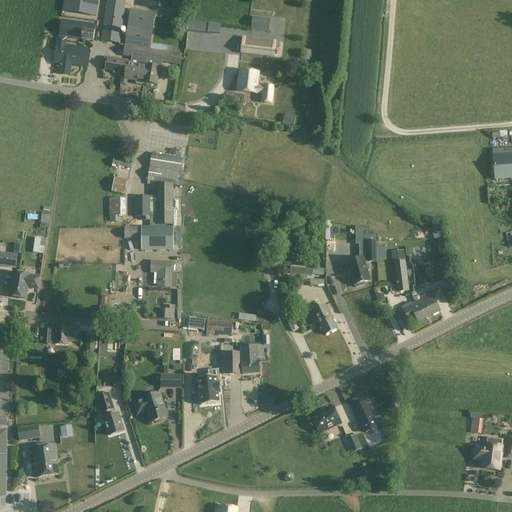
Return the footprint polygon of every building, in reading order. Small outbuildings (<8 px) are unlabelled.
[(64,0),(63,11),(97,16),(99,0),(64,0)] [(120,46),(125,9),(126,0),(106,0),(100,44),(120,46)] [(177,0),(143,0),(143,6),(176,11),(177,0)] [(151,44),(156,13),(130,10),(123,57),(147,61),(146,66),(159,68),(158,76),(160,77),(163,64),(181,65),(183,55),(174,53),(174,47),(151,44)] [(271,19),(252,16),(250,31),(269,33),(271,19)] [(95,25),(62,21),(59,37),(94,41),(95,25)] [(207,23),(189,21),(188,31),(206,33),(207,23)] [(221,25),(209,23),(207,33),(220,35),(221,25)] [(58,37),(56,45),(54,63),(60,64),(59,74),(70,76),(71,64),(79,65),(79,67),(87,68),(89,49),(66,47),(67,38),(58,37)] [(276,40),(242,37),(240,54),(274,57),(276,40)] [(128,65),(129,61),(107,58),(105,70),(113,71),(114,73),(118,74),(119,72),(126,73),(126,72),(127,72),(127,71),(128,71),(129,65),(128,65)] [(143,84),(143,82),(144,83),(146,68),(146,67),(129,65),(128,71),(127,71),(127,72),(126,72),(126,73),(125,80),(135,81),(135,83),(136,85),(142,86),(143,85),(143,84)] [(143,82),(143,84),(144,84),(144,85),(145,86),(152,87),(153,86),(153,85),(157,86),(158,76),(159,68),(146,66),(146,67),(146,68),(144,83),(143,82)] [(259,73),(240,71),(238,92),(262,95),(261,103),(271,104),(273,88),(257,86),(259,73)] [(315,94),(302,92),(301,101),(314,103),(315,94)] [(178,119),(176,126),(184,128),(186,121),(178,119)] [(150,167),(180,171),(182,158),(152,153),(150,167)] [(495,180),(511,179),(511,155),(493,156),(495,180)] [(148,179),(178,184),(180,171),(150,167),(148,179)] [(128,182),(115,179),(112,192),(125,195),(128,182)] [(173,186),(157,186),(157,225),(173,225),(173,186)] [(149,217),(149,197),(134,197),(134,217),(149,217)] [(122,201),(112,201),(112,211),(122,212),(122,201)] [(353,224),(353,235),(364,235),(364,224),(353,224)] [(432,227),(434,240),(443,238),(441,226),(432,227)] [(142,227),(142,228),(142,235),(142,250),(173,250),(173,227),(142,227)] [(378,261),(386,261),(386,247),(377,248),(378,261)] [(0,253),(0,266),(16,269),(18,255),(0,253)] [(424,277),(423,257),(410,258),(411,278),(424,277)] [(442,272),(445,283),(455,281),(448,258),(440,260),(443,272),(442,272)] [(370,281),(364,259),(346,263),(348,270),(347,270),(349,276),(351,276),(354,286),(355,285),(356,288),(364,286),(364,283),(370,281)] [(405,261),(394,263),(398,293),(409,291),(407,277),(411,276),(410,271),(406,272),(405,261)] [(153,273),(158,273),(157,287),(172,288),(174,264),(154,263),(153,273)] [(31,289),(39,290),(41,278),(30,276),(13,273),(10,297),(26,300),(28,288),(31,288),(31,289)] [(422,301),(419,303),(412,306),(411,303),(402,308),(409,322),(416,319),(418,323),(440,312),(431,294),(421,298),(422,301)] [(307,308),(301,297),(291,302),(297,313),(307,308)] [(325,306),(310,313),(313,320),(316,319),(325,336),(337,330),(325,306)] [(287,320),(292,332),(299,329),(293,317),(287,320)] [(188,329),(203,330),(204,320),(189,319),(188,329)] [(207,320),(206,334),(231,336),(231,334),(242,335),(243,331),(243,327),(244,327),(245,324),(232,323),(232,322),(207,320)] [(79,342),(80,329),(70,328),(70,327),(56,326),(55,345),(68,346),(69,342),(79,342)] [(120,343),(121,331),(100,330),(98,357),(107,358),(108,342),(120,343)] [(87,335),(86,351),(95,351),(95,349),(98,349),(99,334),(96,336),(87,335)] [(218,338),(198,338),(198,363),(217,363),(218,338)] [(256,346),(241,348),(242,363),(241,363),(242,375),(259,373),(258,361),(257,361),(256,346)] [(173,349),(173,361),(181,361),(181,349),(173,349)] [(238,368),(239,368),(239,354),(224,354),(224,375),(222,375),(223,381),(231,381),(231,375),(238,375),(238,368)] [(181,376),(161,376),(161,389),(181,389),(181,376)] [(215,381),(202,381),(202,401),(215,401),(215,381)] [(155,423),(156,424),(162,422),(163,421),(162,420),(167,418),(163,406),(160,394),(143,400),(143,401),(133,404),(137,416),(147,413),(150,423),(155,422),(155,423)] [(109,418),(104,420),(109,437),(123,432),(118,415),(112,417),(111,411),(113,410),(108,395),(97,399),(102,414),(107,413),(109,418)] [(366,403),(353,408),(364,433),(377,427),(366,403)] [(333,408),(312,418),(319,435),(341,425),(333,408)] [(483,421),(475,420),(473,434),(481,435),(483,421)] [(38,425),(17,428),(19,441),(40,439),(38,425)] [(61,428),(62,437),(73,435),(71,427),(61,428)] [(260,432),(253,434),(256,445),(258,444),(259,447),(264,446),(260,432)] [(504,453),(510,454),(510,457),(511,457),(511,440),(511,450),(505,449),(505,447),(488,445),(488,448),(478,447),(477,460),(486,461),(485,468),(502,470),(504,453)] [(37,478),(59,475),(56,459),(57,459),(55,445),(33,449),(37,478)] [(301,473),(303,482),(321,479),(320,471),(301,473)] [(276,473),(275,479),(291,482),(292,476),(276,473)]
